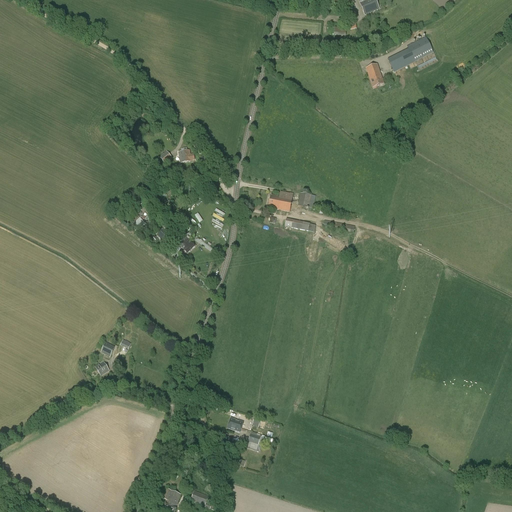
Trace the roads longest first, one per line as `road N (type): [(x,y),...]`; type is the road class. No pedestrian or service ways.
road 1 (unclassified): [(137,511),(219,289),(279,0)]
road 2 (track): [(237,183),(296,193),(294,212),(368,226),(511,297)]
road 3 (track): [(235,198),(123,60),(22,0)]
road 4 (track): [(181,392),(198,404),(228,511)]
